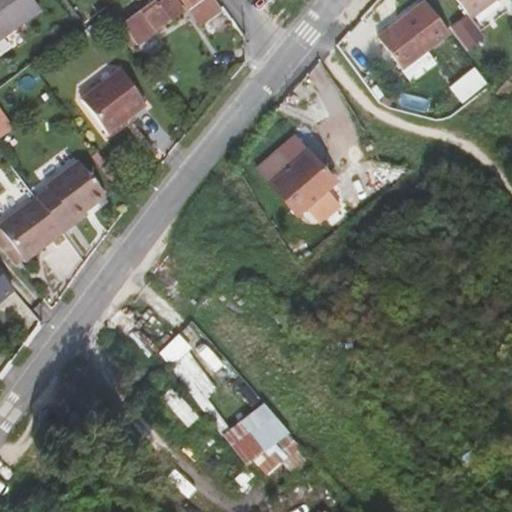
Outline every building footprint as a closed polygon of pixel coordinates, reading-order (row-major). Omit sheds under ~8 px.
[(0,0),(0,39),(38,12),(29,0),(0,0)] [(213,0),(154,0),(121,24),(137,46),(189,8),(201,24),(221,10),(213,0)] [(456,0),(469,18),(493,0),(456,0)] [(425,2),(378,39),(402,70),(450,34),(425,2)] [(118,72),(79,100),(105,135),(144,107),(118,72)] [(4,117),(0,120),(0,139),(14,129),(4,117)] [(47,190),(36,199),(57,227),(62,234),(87,216),(85,213),(105,197),(78,162),(45,188),(47,190)] [(284,177),(273,163),(251,182),(263,195),(284,177)] [(284,177),(263,195),(290,227),(295,222),(314,205),(327,193),(300,163),(284,177)] [(0,231),(24,263),(62,234),(57,227),(36,199),(0,226),(0,231)] [(325,218),(314,205),(295,222),(307,235),(325,218)] [(0,294),(9,285),(0,274),(0,294)] [(28,334),(41,323),(19,297),(6,308),(28,334)]
